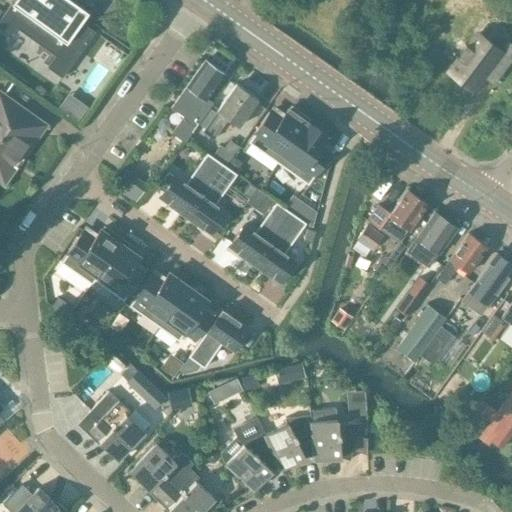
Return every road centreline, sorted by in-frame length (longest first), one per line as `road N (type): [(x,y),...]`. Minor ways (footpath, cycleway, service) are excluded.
road 1 (tertiary): [(488,198),(203,0)]
road 2 (residential): [(261,511),(294,496),(357,484),(421,487),(491,511)]
road 3 (residential): [(269,310),(72,181)]
road 4 (residential): [(123,511),(45,437),(26,314)]
road 5 (residential): [(72,181),(203,0)]
road 6 (residential): [(26,314),(22,255),(72,181)]
